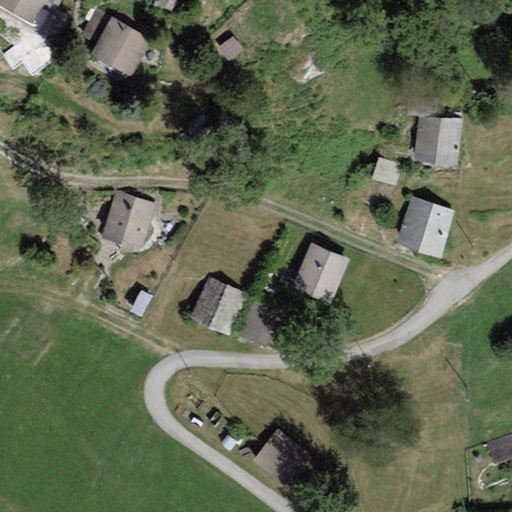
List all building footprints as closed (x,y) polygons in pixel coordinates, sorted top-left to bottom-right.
[(0,0),(0,5),(32,25),(46,0),(0,0)] [(96,44),(111,18),(96,10),(82,36),(96,44)] [(96,44),(90,56),(128,77),(149,39),(111,18),(96,44)] [(218,49),(227,62),(243,51),(233,37),(218,49)] [(462,119),(419,116),(414,161),(457,165),(462,119)] [(378,157),(371,179),(395,186),(402,164),(378,157)] [(115,191),(100,238),(140,251),(155,204),(115,191)] [(412,197),(396,243),(440,258),(456,211),(412,197)] [(311,243),(292,288),(330,304),(350,260),(311,243)] [(208,277),(190,317),(226,332),(243,292),(208,277)] [(258,301),(243,335),(272,348),(287,314),(258,301)] [(278,430),(253,461),(287,489),(311,458),(278,430)] [(511,434),(485,445),(493,466),(511,458),(511,434)]
